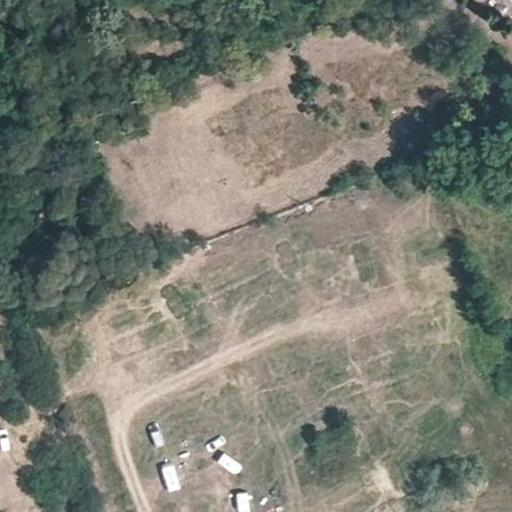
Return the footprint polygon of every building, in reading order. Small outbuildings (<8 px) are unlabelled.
[(362,268),(392,255),(380,227),(350,240),(362,268)] [(407,244),(419,273),(446,263),(435,234),(407,244)] [(217,278),(224,308),(254,301),(246,270),(217,278)] [(455,292),(427,302),(438,333),(466,323),(455,292)] [(208,323),(179,331),(187,360),(217,352),(208,323)] [(273,378),(285,407),(314,395),(302,366),(273,378)] [(407,378),(417,407),(444,397),(434,368),(407,378)] [(373,379),(344,392),(356,419),(385,406),(373,379)] [(114,403),(88,415),(93,426),(119,415),(114,403)] [(229,429),(201,439),(210,467),(239,458),(229,429)] [(128,453),(100,464),(110,491),(138,480),(128,453)] [(297,453),(268,458),(275,491),(303,485),(297,453)] [(199,488),(208,511),(218,511),(237,504),(226,477),(199,488)] [(508,511),(511,511),(511,492),(502,496),(508,511)]
